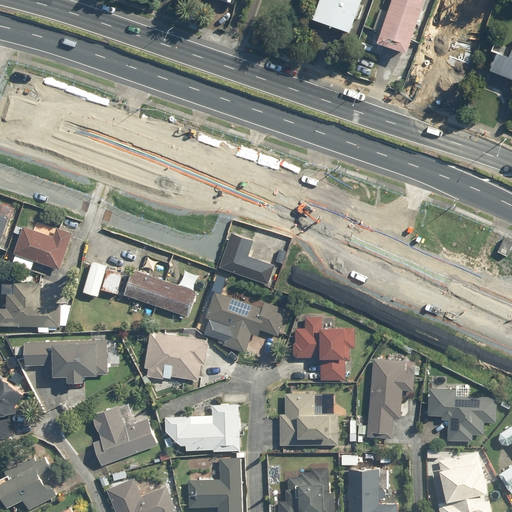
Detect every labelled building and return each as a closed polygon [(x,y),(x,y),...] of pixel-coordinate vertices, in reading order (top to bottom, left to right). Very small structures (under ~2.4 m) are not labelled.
[(322,0),(315,20),(352,34),(364,0),(322,0)] [(426,0),(396,0),(383,42),(411,50),(426,0)] [(427,33),(420,51),(469,69),(475,50),(464,47),(474,19),(448,10),(439,37),(427,33)] [(511,76),(511,55),(511,56),(499,52),(494,70),(511,76)] [(19,98),(5,92),(0,103),(0,112),(11,117),(19,98)] [(50,100),(25,92),(4,153),(29,162),(50,100)] [(76,189),(95,129),(86,125),(90,111),(72,105),(48,180),(76,189)] [(177,142),(142,130),(133,158),(153,165),(151,172),(128,165),(120,188),(148,198),(158,170),(177,177),(185,151),(175,148),(177,142)] [(228,169),(199,157),(186,190),(230,207),(237,189),(223,184),(228,169)] [(302,185),(257,172),(247,197),(253,199),(248,217),(274,224),(279,208),(294,212),(302,185)] [(342,206),(318,196),(310,219),(314,250),(339,248),(335,218),(342,206)] [(5,205),(0,202),(0,250),(2,251),(14,217),(2,213),(5,205)] [(228,229),(210,222),(202,244),(219,250),(228,229)] [(27,225),(18,253),(61,266),(72,232),(61,228),(58,235),(27,225)] [(240,231),(228,265),(271,280),(278,261),(251,252),(257,237),(240,231)] [(380,261),(361,256),(351,290),(392,303),(408,252),(385,245),(380,261)] [(308,256),(293,250),(286,267),(301,273),(308,256)] [(495,272),(486,299),(511,310),(511,283),(511,282),(511,256),(500,251),(491,270),(495,272)] [(473,264),(449,253),(439,271),(423,292),(440,310),(462,287),(473,264)] [(108,266),(94,261),(85,290),(100,295),(108,266)] [(125,273),(110,269),(106,288),(121,292),(125,273)] [(135,269),(127,293),(191,313),(198,290),(135,269)] [(2,304),(1,322),(64,325),(65,304),(43,303),(44,283),(16,282),(15,305),(2,304)] [(265,308),(214,291),(205,319),(210,320),(206,334),(248,348),(253,331),(261,334),(263,328),(281,334),(289,310),(266,303),(265,308)] [(364,303),(348,297),(344,309),(360,314),(364,303)] [(432,313),(415,305),(409,318),(426,325),(432,313)] [(308,327),(298,326),(298,356),(324,356),(324,379),(349,379),(349,347),(358,347),(358,328),(326,328),(326,317),(308,317),(308,327)] [(148,366),(151,366),(151,375),(167,377),(168,364),(176,364),(175,375),(201,379),(204,361),(210,362),(212,344),(207,343),(208,338),(154,332),(152,355),(149,355),(148,366)] [(488,344),(466,334),(452,364),(475,374),(488,344)] [(110,341),(27,343),(28,366),(50,365),(50,376),(74,376),(74,381),(89,381),(88,372),(111,372),(110,341)] [(408,361),(376,358),(371,437),(394,438),(396,417),(402,417),(404,389),(415,390),(416,373),(407,372),(408,361)] [(26,390),(0,371),(0,430),(23,427),(24,407),(18,407),(19,400),(26,390)] [(459,387),(433,386),(432,413),(445,414),(445,418),(453,419),(452,438),(475,439),(476,433),(485,433),(486,419),(497,420),(499,398),(458,396),(459,387)] [(283,413),(283,444),(343,444),(342,413),(317,413),(317,393),(290,393),(290,413),(283,413)] [(242,450),(242,403),(217,403),(217,420),(193,420),(193,415),(171,414),(170,445),(190,445),(190,450),(242,450)] [(97,439),(106,462),(160,443),(151,419),(127,427),(119,405),(98,413),(106,436),(97,439)] [(511,426),(508,429),(507,429),(506,429),(505,430),(504,431),(503,431),(502,432),(502,433),(501,434),(501,436),(501,437),(502,438),(502,439),(503,440),(504,441),(504,442),(506,442),(507,443),(508,443),(509,443),(510,443),(511,442),(511,441),(511,464),(500,473),(511,488),(511,426)] [(11,472),(0,478),(0,483),(12,505),(27,496),(33,507),(60,492),(53,478),(57,475),(38,441),(4,460),(11,472)] [(483,451),(441,460),(445,471),(437,472),(444,511),(493,511),(491,498),(487,499),(485,492),(491,491),(483,451)] [(344,452),(343,461),(358,462),(359,453),(344,452)] [(240,511),(243,456),(222,455),(221,479),(191,477),(190,504),(223,506),(222,511),(240,511)] [(303,475),(290,475),(290,498),(283,498),(282,511),(317,511),(326,511),(325,511),(336,511),(337,490),(331,490),(332,470),(330,470),(330,466),(313,465),(313,471),(303,471),(303,475)] [(385,467),(352,466),(349,509),(352,510),(351,511),(400,511),(401,503),(382,502),(383,496),(384,496),(385,496),(386,495),(387,495),(387,494),(388,493),(388,492),(388,491),(388,490),(387,489),(387,488),(386,488),(386,487),(385,487),(384,487),(383,487),(385,467)] [(136,478),(111,489),(120,511),(180,511),(168,484),(143,495),(136,478)] [(80,511),(75,503),(59,511),(80,511)]
